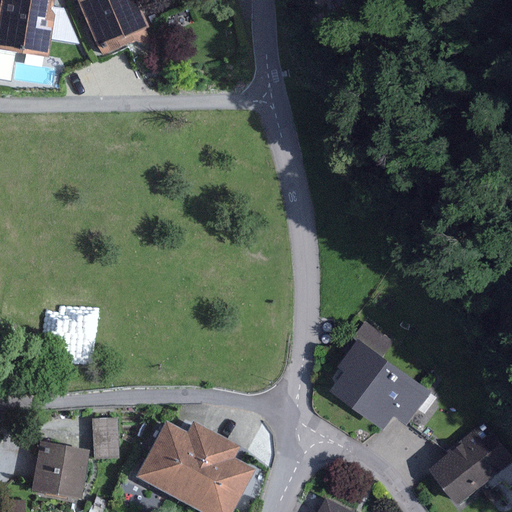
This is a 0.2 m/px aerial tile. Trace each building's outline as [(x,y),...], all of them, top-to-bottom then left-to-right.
[(47,0),(0,0),(0,51),(45,58),(48,40),(51,14),(46,10),(47,0)] [(72,0),(96,56),(130,42),(127,34),(144,26),(133,0),(72,0)] [(66,13),(46,10),(51,14),(48,40),(78,45),(66,13)] [(430,391),(359,341),(341,367),(353,375),(337,398),(386,432),(397,418),(406,424),(430,391)] [(41,348),(0,343),(0,365),(39,369),(41,348)] [(115,418),(89,419),(92,461),(117,459),(115,418)] [(180,432),(162,422),(132,477),(179,502),(214,434),(190,422),(183,434),(180,432)] [(511,455),(490,426),(432,470),(459,505),(511,465),(511,455)] [(237,446),(214,434),(179,502),(197,511),(228,511),(251,470),(230,459),(237,446)] [(85,451),(37,442),(27,492),(75,501),(85,451)] [(349,511),(327,501),(321,511),(349,511)]
